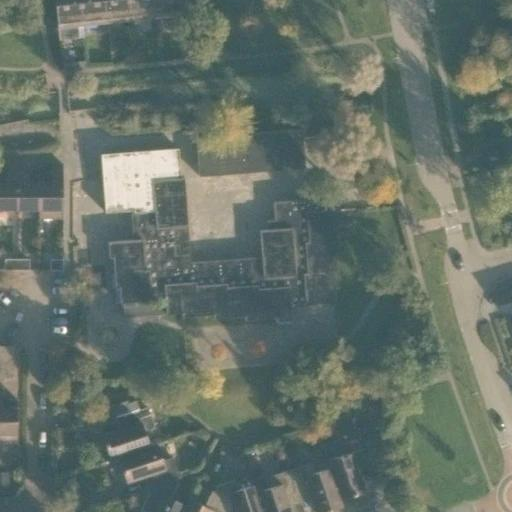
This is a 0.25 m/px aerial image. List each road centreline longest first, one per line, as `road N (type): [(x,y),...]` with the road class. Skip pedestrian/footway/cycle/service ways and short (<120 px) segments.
road 1 (tertiary): [(455,275),(402,0)]
road 2 (residential): [(37,511),(35,331)]
road 3 (tertiary): [(511,435),(455,275)]
